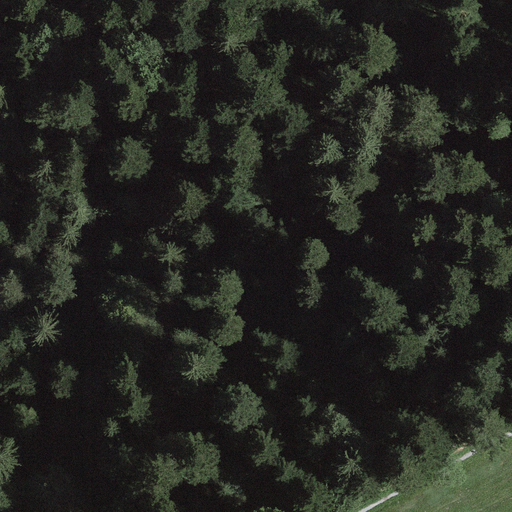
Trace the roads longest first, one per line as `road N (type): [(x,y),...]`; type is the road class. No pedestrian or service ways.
road 1 (unknown): [(511,265),(406,226),(315,233),(273,227),(199,174),(84,120),(0,92)]
road 2 (unknown): [(320,511),(354,487),(511,417)]
